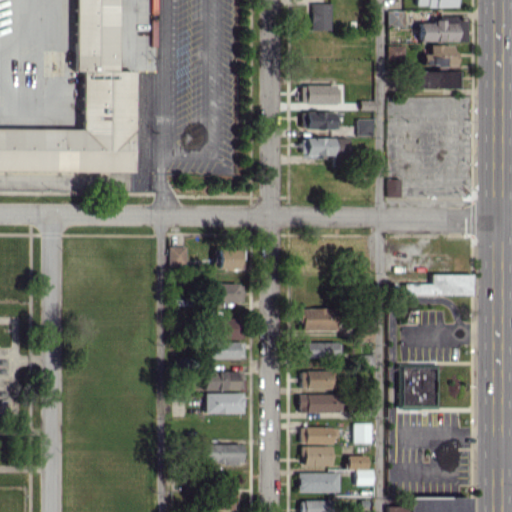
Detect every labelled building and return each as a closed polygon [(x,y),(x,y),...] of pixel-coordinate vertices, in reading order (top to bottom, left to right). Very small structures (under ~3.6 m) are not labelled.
[(0,168),(133,168),(133,60),(118,60),(118,0),(71,0),(71,67),(78,67),(78,128),(0,128),(0,168)] [(309,29),(328,30),(329,2),(310,2),(309,29)] [(403,26),(402,9),(385,9),(385,26),(403,26)] [(416,40),(462,41),(462,32),(453,31),(454,21),(417,20),(416,40)] [(403,45),(385,44),(384,61),(403,62),(403,45)] [(452,65),(452,45),(427,44),(427,53),(421,53),(421,65),(452,65)] [(413,87),(457,88),(457,71),(414,70),(413,87)] [(333,103),(333,84),(298,84),(298,102),(333,103)] [(299,111),(298,128),(335,128),(335,111),(299,111)] [(371,118),(354,118),(354,135),(371,135),(371,118)] [(331,154),(331,166),(346,166),(346,137),(298,137),(299,155),(331,154)] [(384,196),(399,196),(398,178),(384,178),(384,196)] [(183,245),(166,246),(167,265),(184,265),(183,245)] [(214,268),(235,268),(235,249),(214,248),(214,268)] [(427,283),(401,282),(401,294),(468,295),(469,274),(427,273),(427,283)] [(212,302),(239,302),(239,283),(212,282),(212,302)] [(297,330),(333,330),(334,308),(297,307),(297,330)] [(216,338),(237,338),(238,317),(216,317),(216,338)] [(241,357),(241,342),(204,341),(204,357),(241,357)] [(299,342),(299,358),(335,357),(335,341),(299,342)] [(435,406),(434,366),(396,366),(397,407),(435,406)] [(201,389),(240,389),(240,370),(200,371),(201,389)] [(297,387),(327,388),(327,370),(297,370),(297,387)] [(240,392),(202,392),(202,413),(240,413),(240,392)] [(296,393),(296,412),(338,411),(338,393),(296,393)] [(350,441),(368,441),(369,422),(350,422),(350,441)] [(329,443),(329,426),(297,426),(297,442),(329,443)] [(240,443),(205,442),(204,463),(239,464),(240,443)] [(329,465),(329,445),(301,445),(301,465),(329,465)] [(369,468),(364,469),(364,454),(344,455),(344,469),(352,469),(352,484),(370,483),(369,468)] [(336,491),(336,472),(295,472),(295,491),(336,491)] [(231,479),(215,479),(216,509),(232,509),(231,479)] [(329,499),(297,499),(297,511),(330,511),(331,511),(329,511),(329,499)]
